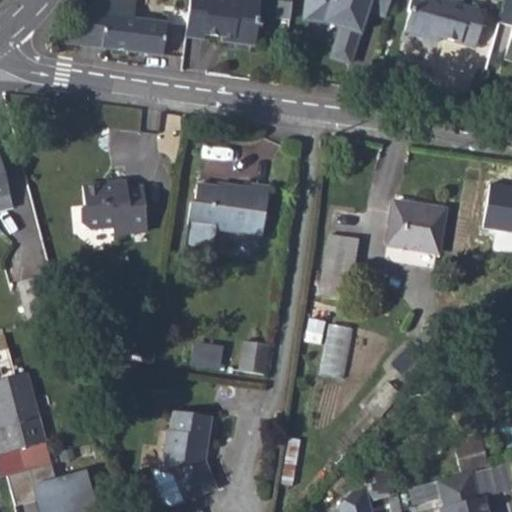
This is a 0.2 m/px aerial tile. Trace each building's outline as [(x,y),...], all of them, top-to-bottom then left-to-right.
[(71,25),(64,42),(163,55),(167,23),(133,19),(135,1),(126,0),(95,0),(82,12),(81,23),(71,25)] [(189,0),(185,37),(205,39),(205,35),(232,37),(231,42),(255,44),(259,0),(189,0)] [(384,0),(303,0),(302,19),(321,21),(323,16),(339,21),(329,56),(347,62),(362,9),(380,15),(384,0)] [(410,0),(403,30),(429,36),(430,33),(474,44),(483,8),(460,3),(460,0),(410,0)] [(289,2),(276,1),(275,18),(288,20),(289,2)] [(0,213),(15,209),(0,157),(0,213)] [(125,178),(84,182),(86,205),(78,206),(80,225),(87,225),(87,231),(114,228),(115,232),(148,229),(143,185),(125,186),(125,178)] [(271,193),(201,184),(199,203),(194,202),(191,225),(266,234),(271,193)] [(511,188),(490,186),(485,230),(511,232),(511,188)] [(401,248),(448,254),(454,211),(407,205),(401,248)] [(331,281),(362,285),(367,243),(336,239),(331,281)] [(27,287),(38,321),(71,310),(60,276),(27,287)] [(329,323),(321,373),(345,377),(353,327),(329,323)] [(248,339),(243,375),(272,379),(277,343),(248,339)] [(192,364),(221,367),(224,345),(194,342),(192,364)] [(56,444),(36,373),(0,383),(0,415),(5,433),(0,433),(0,456),(1,460),(56,444)] [(215,418),(177,416),(176,436),(173,436),(171,477),(163,477),(181,507),(186,509),(229,486),(214,460),(215,418)] [(445,453),(453,476),(463,473),(480,467),(472,443),(445,453)] [(95,511),(85,472),(29,487),(35,511),(95,511)] [(453,476),(428,483),(435,509),(431,511),(480,511),(476,498),(470,499),(463,473),(453,476)] [(362,511),(359,501),(345,505),(338,511),(362,511)]
